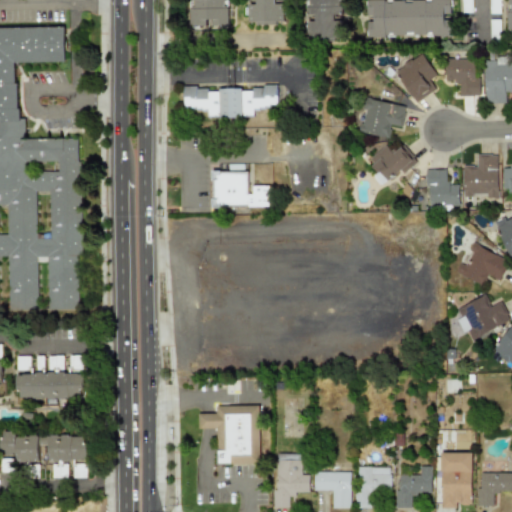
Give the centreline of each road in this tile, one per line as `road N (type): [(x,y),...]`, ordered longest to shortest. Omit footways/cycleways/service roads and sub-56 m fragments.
road 1 (primary): [(147,511),(143,0)]
road 2 (primary): [(120,177),(124,511)]
road 3 (primary): [(119,0),(120,177)]
